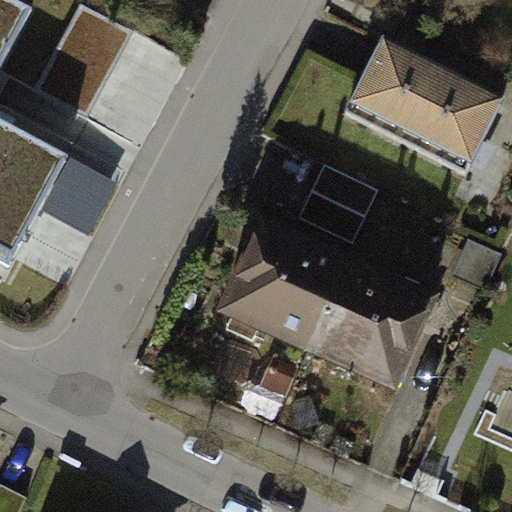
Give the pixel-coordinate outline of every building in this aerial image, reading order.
[(14,0),(0,0),(0,256),(16,266),(74,161),(0,119),(0,78),(37,12),(14,0)] [(388,42),(350,116),(467,176),(505,101),(388,42)] [(383,191),(328,165),(315,192),(370,218),(383,191)] [(370,218),(315,192),(303,219),(358,245),(370,218)] [(228,313),(312,350),(351,261),(267,224),(228,313)] [(312,350),(400,390),(441,300),(351,261),(312,350)]
